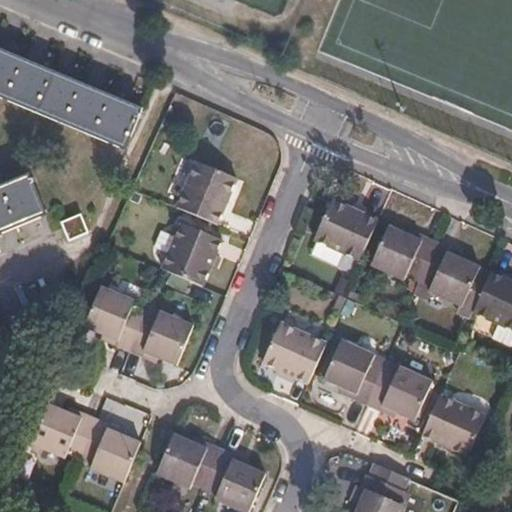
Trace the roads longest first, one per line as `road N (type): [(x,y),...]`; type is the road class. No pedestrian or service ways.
road 1 (residential): [(315,121),(223,358),(234,392),(293,430),(305,479),(290,511)]
road 2 (residential): [(35,0),(315,121)]
road 3 (residential): [(315,121),(511,206)]
road 4 (unknown): [(293,430),(436,479)]
